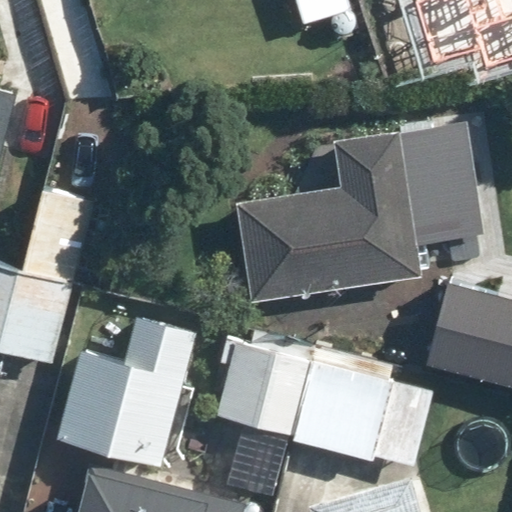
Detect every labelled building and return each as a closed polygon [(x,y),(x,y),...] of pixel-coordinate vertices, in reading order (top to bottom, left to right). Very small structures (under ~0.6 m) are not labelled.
[(351,0),(296,0),(303,22),(353,7),(351,0)] [(0,150),(14,153),(30,66),(0,60),(0,150)] [(468,117),(325,136),(332,188),(237,201),(249,296),(423,273),(418,238),(483,230),(468,117)] [(129,203),(45,184),(26,267),(75,279),(80,259),(115,267),(129,203)] [(26,267),(0,261),(0,350),(56,363),(75,279),(26,267)] [(168,460),(197,326),(88,303),(59,436),(168,460)] [(204,482),(245,491),(278,498),(292,436),(311,346),(237,330),(204,482)] [(395,364),(311,346),(292,436),(417,463),(433,388),(392,379),(395,364)] [(83,511),(240,511),(245,491),(204,482),(95,459),(83,511)] [(424,511),(413,472),(308,503),(310,511),(424,511)]
